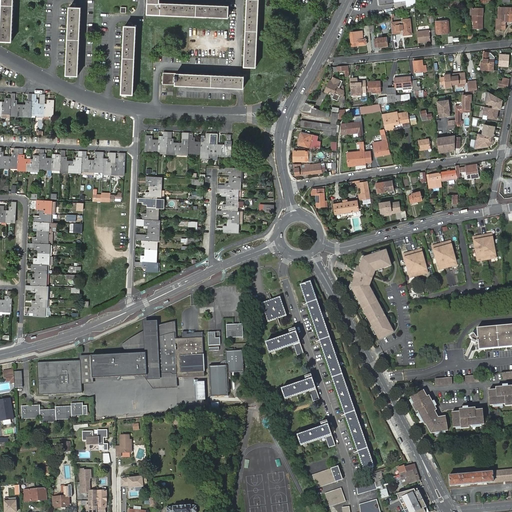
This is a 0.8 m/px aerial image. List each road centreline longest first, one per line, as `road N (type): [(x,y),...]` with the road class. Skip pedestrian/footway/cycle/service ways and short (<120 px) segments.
road 1 (secondary): [(310,252),(447,511)]
road 2 (residential): [(287,187),(502,153)]
road 3 (residential): [(52,81),(57,0),(85,1),(80,93)]
road 4 (residential): [(155,110),(157,65),(237,67),(240,0)]
road 5 (tertiary): [(317,242),(337,248),(492,210)]
road 6 (residential): [(336,61),(511,43)]
road 7 (residential): [(135,150),(132,308)]
road 8 (residential): [(135,150),(0,143)]
road 9 (residential): [(108,102),(113,17),(141,18),(141,0)]
road 10 (secondary): [(289,111),(346,0)]
